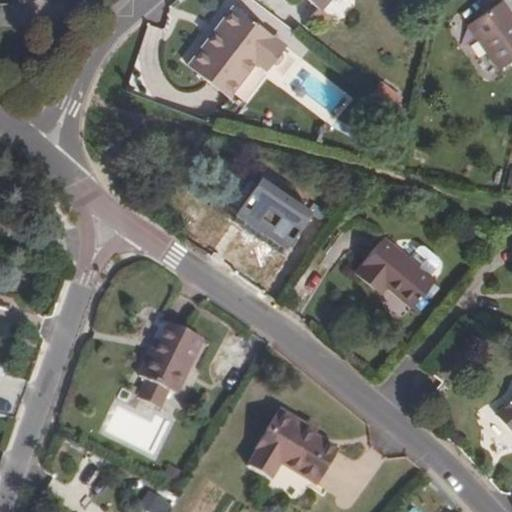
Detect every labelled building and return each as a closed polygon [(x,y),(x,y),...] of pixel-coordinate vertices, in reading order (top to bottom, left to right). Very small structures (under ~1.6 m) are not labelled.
[(307,0),(318,9),(326,0),(307,0)] [(511,16),(501,2),(467,25),(499,70),(511,60),(511,16)] [(282,44),(233,7),(188,67),(226,96),(254,59),(264,67),(282,44)] [(286,247),(309,213),(259,178),(259,179),(243,167),(222,197),(239,208),(238,209),(268,229),(265,233),(286,247)] [(309,213),(325,224),(330,216),(312,203),(307,211),(309,213)] [(236,212),(265,233),(268,229),(238,209),(236,212)] [(371,288),(377,280),(411,308),(434,280),(428,276),(438,264),(437,259),(422,246),(418,247),(408,259),(382,238),(353,274),(371,288)] [(379,294),(385,287),(377,280),(371,288),(379,294)] [(203,341),(168,324),(159,343),(155,340),(138,377),(176,396),(203,341)] [(169,393),(144,380),(136,399),(160,411),(169,393)] [(511,399),(495,415),(511,433),(511,432),(511,399)] [(304,427),(280,412),(247,465),(272,481),(281,466),(316,486),(337,453),(313,437),(302,431),(304,427)] [(318,429),(307,423),(302,431),(313,437),(318,429)] [(151,505),(166,509),(169,492),(154,489),(151,505)]
